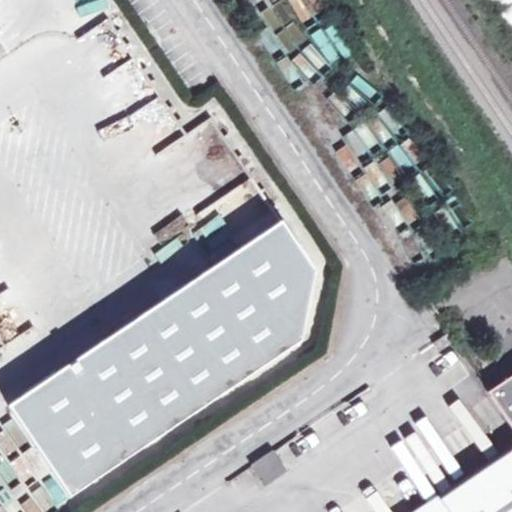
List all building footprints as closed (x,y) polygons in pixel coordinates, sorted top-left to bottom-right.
[(511,0),(492,0),(511,28),(511,0)] [(277,224),(7,407),(68,499),(298,341),(311,273),(277,224)] [(511,511),(511,376),(489,392),(511,426),(511,452),(443,501),(447,508),(440,511),(511,511)] [(274,450),(252,464),(266,484),(288,470),(274,450)] [(440,497),(418,511),(440,511),(447,508),(443,501),(440,497)]
